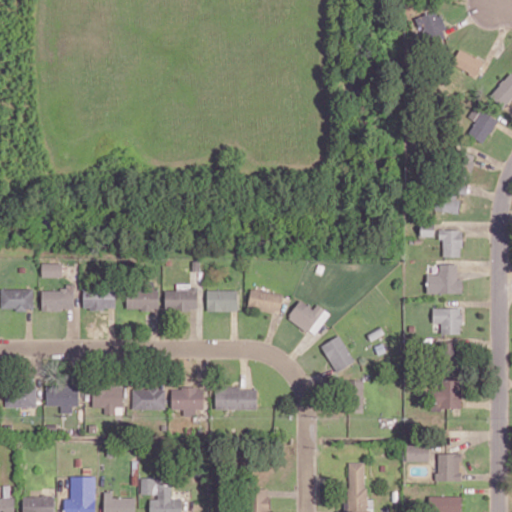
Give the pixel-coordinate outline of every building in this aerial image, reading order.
[(447,37),(438,10),(416,16),(425,44),(447,37)] [(483,60),(459,49),(452,64),(476,75),(483,60)] [(511,97),(511,72),(489,95),(503,108),(511,97)] [(468,133),(484,143),(498,118),(474,105),(468,117),(475,120),(468,133)] [(459,170),(470,173),(474,158),(463,155),(459,170)] [(461,195),(436,192),(434,210),(459,213),(461,195)] [(434,222),(421,223),(421,236),(434,236),(434,222)] [(462,229),(438,229),(438,239),(443,239),(443,256),(461,256),(462,229)] [(63,263),(42,262),(42,277),(62,277),(63,263)] [(427,274),(427,293),(462,292),(462,277),(457,278),(457,264),(438,264),(439,274),(427,274)] [(1,309),(33,309),(34,289),(1,288),(1,309)] [(41,289),(42,310),(75,309),(74,288),(41,289)] [(165,289),(165,310),(198,309),(197,288),(165,289)] [(83,308),(115,309),(115,290),(83,289),(83,308)] [(159,290),(127,289),(127,309),(158,309),(159,290)] [(237,289),(207,290),(207,310),(237,310),(237,289)] [(280,312),(282,293),(250,289),(248,308),(280,312)] [(313,309),(300,299),(287,317),(314,335),(330,313),(317,304),(313,309)] [(433,322),(440,322),(441,333),(462,333),(461,307),(433,307),(433,322)] [(337,371),(355,360),(339,334),(321,345),(337,371)] [(461,408),(461,377),(432,378),(433,409),(461,408)] [(363,380),(348,380),(348,412),(363,412),(363,380)] [(6,407),(37,406),(37,383),(5,384),(6,407)] [(92,407),(104,407),(104,414),(115,414),(115,406),(123,407),(123,386),(93,385),(92,407)] [(79,386),(46,386),(46,405),(61,405),(60,412),(72,412),(72,405),(78,405),(79,386)] [(204,408),(203,386),(171,387),(172,408),(183,408),(183,414),(196,414),(196,408),(204,408)] [(215,408),(257,409),(257,388),(215,386),(215,408)] [(133,408),(166,409),(166,388),(133,388),(133,408)] [(406,461),(429,460),(429,445),(406,445),(406,461)] [(461,453),(437,452),(437,480),(460,480),(461,453)] [(348,462),(349,501),(343,501),(343,511),(365,511),(365,462),(348,462)] [(94,511),(95,476),(70,476),(70,498),(64,498),(64,511),(94,511)] [(141,495),(149,495),(149,511),(182,511),(182,500),(171,500),(171,477),(140,477),(141,495)] [(269,511),(268,488),(250,489),(250,511),(263,511),(269,511)] [(103,511),(134,511),(135,497),(112,496),(112,491),(104,491),(103,511)] [(23,496),(22,511),(54,511),(54,495),(23,496)] [(14,511),(14,497),(0,496),(0,511),(14,511)] [(460,511),(461,496),(429,496),(428,511),(460,511)]
